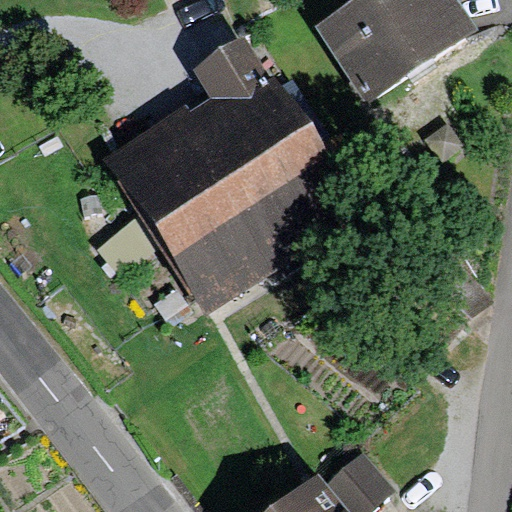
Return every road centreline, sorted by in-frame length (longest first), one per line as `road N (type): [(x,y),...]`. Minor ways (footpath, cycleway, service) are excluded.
road 1 (tertiary): [(0,328),(145,511)]
road 2 (residential): [(511,350),(486,511)]
